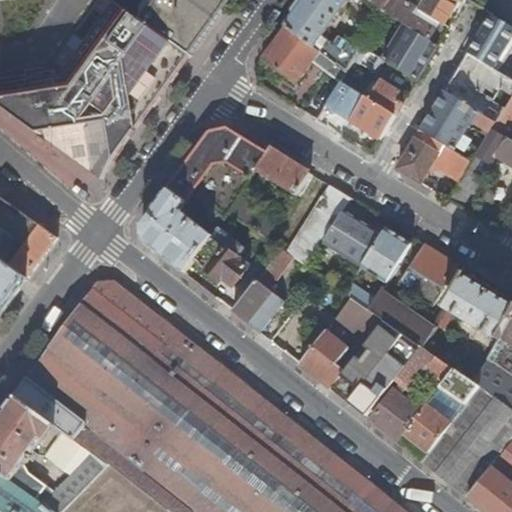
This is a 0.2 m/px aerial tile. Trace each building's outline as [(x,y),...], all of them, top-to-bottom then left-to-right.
[(114,0),(113,0),(105,12),(112,17),(121,5),(114,0)] [(144,18),(142,20),(191,57),(232,0),(158,0),(145,19),(144,18)] [(353,16),(375,30),(381,19),(386,12),(387,10),(372,0),(307,0),(288,26),(316,48),(320,42),(326,46),(330,39),(325,35),(350,0),(355,0),(361,4),(353,16)] [(372,0),(387,10),(394,0),(372,0)] [(394,0),(387,10),(386,12),(440,46),(448,32),(439,26),(442,22),(451,28),(467,0),(428,0),(423,8),(410,0),(394,0)] [(1,76),(0,77),(0,103),(12,112),(49,107),(63,87),(93,47),(123,6),(121,5),(112,17),(105,12),(64,67),(1,76)] [(123,6),(93,47),(160,97),(161,98),(191,57),(142,20),(123,6)] [(382,51),(367,42),(365,46),(386,60),(419,80),(440,46),(386,12),(381,19),(402,33),(389,53),(383,49),(382,51)] [(511,26),(493,15),(471,53),(490,65),(500,71),(511,51),(511,26)] [(331,72),(338,64),(326,55),(316,48),(288,26),(265,58),(297,83),(300,80),(305,84),(309,79),(304,75),(315,60),(331,72)] [(339,35),(326,55),(338,64),(349,72),(356,60),(362,50),(339,35)] [(378,74),(386,60),(365,46),(362,50),(356,60),(378,74)] [(128,136),(160,97),(93,47),(63,87),(128,136)] [(506,98),(511,101),(511,99),(511,78),(500,71),(490,65),(471,97),(467,103),(498,123),(507,108),(495,101),(502,88),(509,93),(506,98)] [(467,103),(471,97),(459,90),(464,82),(456,77),(447,91),(467,103)] [(383,78),(370,98),(398,115),(406,102),(398,98),(403,90),(383,78)] [(353,119),(384,138),(398,115),(370,98),(343,82),(320,120),(344,134),(353,119)] [(83,126),(90,170),(101,179),(122,151),(118,148),(128,136),(63,87),(49,107),(80,102),(81,108),(85,107),(88,125),(83,126)] [(474,121),(492,132),(495,128),(498,123),(467,103),(447,91),(423,130),(440,141),(474,162),(479,154),(461,143),(474,121)] [(511,99),(511,101),(507,108),(498,123),(495,128),(511,138),(511,129),(511,128),(511,99)] [(498,156),(511,164),(511,138),(495,128),(492,132),(479,154),(474,162),(464,178),(451,200),(470,212),(497,167),(493,164),(498,156)] [(231,129),(210,132),(179,174),(169,188),(188,202),(196,208),(222,226),(231,214),(241,198),(257,171),(269,153),(231,129)] [(436,148),(440,141),(423,130),(400,168),(423,183),(437,161),(443,152),(436,148)] [(437,161),(464,178),(474,162),(440,141),(436,148),(443,152),(437,161)] [(297,196),(311,173),(271,149),(269,153),(257,171),(297,196)] [(332,186),(325,197),(345,210),(353,199),(332,186)] [(181,212),(188,202),(169,188),(142,225),(144,240),(185,272),(195,260),(214,236),(189,218),(181,212)] [(17,255),(9,265),(27,279),(57,239),(0,196),(0,225),(25,244),(21,249),(16,246),(12,251),(17,255)] [(325,197),(290,254),(295,258),(309,268),(320,250),(325,242),(345,210),(325,197)] [(280,224),(241,198),(231,214),(270,240),(280,224)] [(181,212),(189,218),(196,208),(188,202),(181,212)] [(345,210),(325,242),(364,266),(383,234),(345,210)] [(25,244),(0,225),(0,258),(9,265),(17,255),(12,251),(16,246),(21,249),(25,244)] [(231,234),(221,227),(214,236),(195,260),(221,281),(225,277),(236,285),(250,265),(240,257),(247,248),(230,236),(231,234)] [(364,266),(389,282),(413,243),(387,227),(383,234),(364,266)] [(401,284),(419,295),(444,255),(426,244),(401,284)] [(271,265),(283,274),(295,258),(290,254),(283,249),(271,265)] [(436,306),(461,265),(444,255),(419,295),(436,306)] [(0,315),(27,279),(9,265),(0,258),(0,315)] [(295,258),(283,274),(293,281),(286,289),(297,298),(311,280),(309,279),(314,271),(309,268),(295,258)] [(250,323),(260,309),(274,292),(275,291),(272,289),(283,274),(271,265),(234,311),(250,323)] [(360,272),(385,289),(389,282),(364,266),(360,272)] [(309,279),(311,280),(316,284),(322,277),(314,271),(309,279)] [(492,343),(497,346),(503,337),(511,321),(511,296),(470,271),(447,308),(495,338),(492,343)] [(101,285),(19,394),(59,426),(93,452),(110,466),(169,511),(409,511),(116,283),(101,285)] [(378,301),(352,285),(347,294),(353,298),(372,311),(378,301)] [(274,292),(260,309),(272,319),(285,301),(274,292)] [(410,309),(384,292),(378,301),(372,311),(386,321),(398,329),(410,309)] [(386,321),(372,311),(353,298),(338,318),(370,342),(374,335),(386,321)] [(435,326),(410,309),(398,329),(423,346),(435,326)] [(374,335),(392,350),(409,364),(423,346),(398,329),(386,321),(374,335)] [(511,321),(503,337),(511,343),(511,321)] [(350,348),(328,330),(302,364),(333,388),(336,384),(347,370),(338,363),(350,348)] [(353,363),(371,377),(392,350),(374,335),(370,342),(359,355),(353,363)] [(490,359),(511,373),(511,343),(503,337),(497,346),(493,354),(490,359)] [(429,369),(446,381),(455,369),(434,355),(423,346),(409,364),(396,381),(411,392),(429,369)] [(359,355),(350,348),(338,363),(347,370),(353,363),(359,355)] [(511,373),(490,359),(476,383),(481,387),(496,397),(511,408),(511,373)] [(354,398),(371,377),(353,363),(347,370),(336,384),(354,398)] [(442,386),(467,404),(481,387),(476,383),(455,369),(446,381),(442,386)] [(430,452),(424,459),(471,496),(497,463),(511,443),(511,408),(496,397),(481,387),(467,404),(454,421),(430,452)] [(395,390),(372,419),(400,440),(406,433),(423,411),(395,390)] [(19,394),(0,420),(0,468),(12,477),(42,438),(47,440),(59,426),(19,394)] [(370,406),(374,409),(378,404),(374,400),(370,406)] [(406,433),(430,452),(454,421),(429,403),(423,411),(406,433)] [(93,452),(47,501),(62,511),(63,511),(110,466),(93,452)] [(511,511),(511,474),(497,463),(471,496),(491,511),(511,511)] [(0,468),(0,511),(62,511),(47,501),(12,477),(0,468)]
